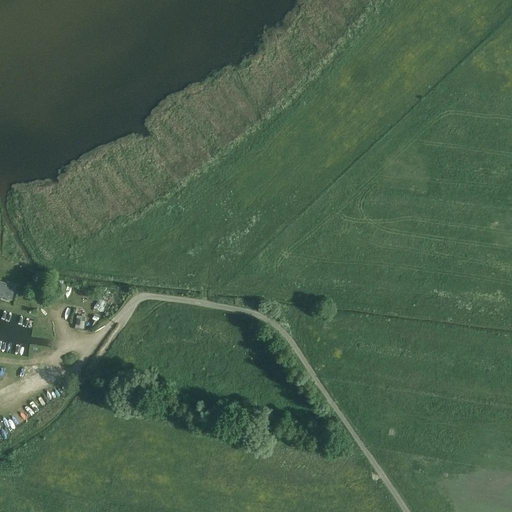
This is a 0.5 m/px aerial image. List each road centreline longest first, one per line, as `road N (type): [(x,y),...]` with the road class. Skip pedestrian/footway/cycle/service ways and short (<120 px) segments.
road 1 (unclassified): [(124,314),(149,296),(272,322),(407,511)]
road 2 (track): [(0,459),(58,415),(124,314)]
road 3 (track): [(65,316),(68,334),(86,354),(73,369),(0,406)]
